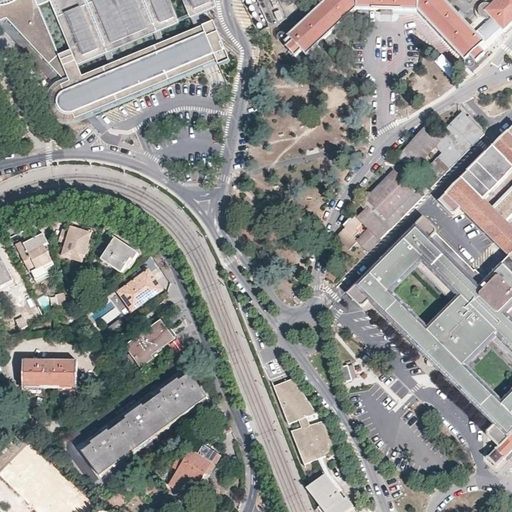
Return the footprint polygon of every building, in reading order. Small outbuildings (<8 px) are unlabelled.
[(34,0),(15,0),(0,6),(0,18),(3,17),(68,88),(71,87),(65,74),(60,63),(39,10),(34,0)] [(199,19),(216,12),(213,0),(34,0),(39,10),(51,5),(72,58),(77,69),(78,71),(106,59),(112,56),(155,38),(161,35),(179,27),(167,0),(182,0),(192,23),(199,19)] [(485,17),(486,18),(468,35),(436,5),(435,0),(327,0),(327,4),(291,41),(290,42),(291,43),(294,45),(294,46),(294,47),(294,48),(289,53),(299,63),(305,56),(310,60),(351,17),(409,16),(423,31),(457,63),(463,58),(468,63),(478,53),(472,49),(494,27),(499,32),(511,18),(511,0),(491,0),(485,6),(483,4),(480,4),(477,4),(475,6),(473,9),(473,12),(474,15),(477,17),(479,18),(482,18),(484,18),(485,17)] [(199,19),(192,23),(197,34),(204,31),(199,19)] [(231,66),(215,26),(204,31),(197,34),(165,47),(159,50),(116,68),(110,70),(71,87),(68,88),(63,90),(65,96),(62,99),(59,102),(58,106),(59,112),(61,115),(64,118),(68,119),(72,119),(75,119),(77,124),(218,65),(220,70),(231,66)] [(161,35),(155,38),(159,50),(165,47),(161,35)] [(443,72),(452,65),(441,53),(433,60),(443,72)] [(116,68),(112,56),(106,59),(110,70),(116,68)] [(72,58),(60,63),(65,74),(77,69),(72,58)] [(428,189),(483,133),(461,111),(435,137),(425,127),(397,155),(411,169),(434,146),(440,153),(424,169),(428,172),(419,181),(428,189)] [(109,134),(97,121),(89,125),(103,140),(109,134)] [(511,122),(459,175),(344,292),(356,304),(361,304),(366,299),(490,423),(483,429),(484,433),(495,444),(484,456),(493,465),(511,445),(511,122)] [(367,250),(422,195),(395,169),(360,203),(364,207),(357,215),(354,211),(343,223),(345,225),(336,235),(349,248),(357,240),(367,250)] [(83,264),(93,233),(81,229),(71,226),(70,229),(63,227),(60,237),(67,239),(62,257),(83,264)] [(30,268),(53,256),(45,240),(50,238),(44,228),(29,236),(25,238),(24,236),(16,239),(30,268)] [(136,258),(141,250),(126,241),(116,234),(110,242),(112,243),(103,257),(124,270),(132,256),(136,258)] [(0,290),(17,282),(1,251),(0,251),(0,290)] [(54,259),(53,256),(30,268),(32,271),(54,259)] [(131,313),(163,290),(154,276),(148,268),(116,291),(131,313)] [(58,292),(61,307),(68,303),(66,292),(58,292)] [(153,354),(176,337),(173,333),(163,319),(127,345),(142,365),(154,356),(153,354)] [(116,334),(125,329),(122,322),(112,327),(116,334)] [(78,384),(79,359),(54,359),(25,358),(25,382),(78,384)] [(344,379),(350,377),(346,364),(340,366),(344,379)] [(103,475),(209,397),(191,371),(176,383),(172,378),(165,383),(168,388),(144,406),(141,408),(137,404),(130,409),(134,413),(107,433),(103,429),(96,434),(100,439),(85,450),(103,475)] [(294,379),(274,386),(289,424),(299,420),(301,428),(292,431),(305,465),(319,459),(318,458),(325,455),(327,454),(329,452),(332,449),(333,445),(332,441),(331,437),(327,431),(328,431),(323,422),(310,425),(307,417),(317,413),(294,379)] [(211,476),(223,456),(217,453),(205,445),(199,455),(192,451),(171,484),(184,492),(187,487),(196,493),(208,475),(211,476)] [(152,468),(111,499),(117,502),(155,473),(152,468)] [(346,497),(326,472),(308,487),(328,511),(347,511),(355,506),(347,496),(346,497)]
